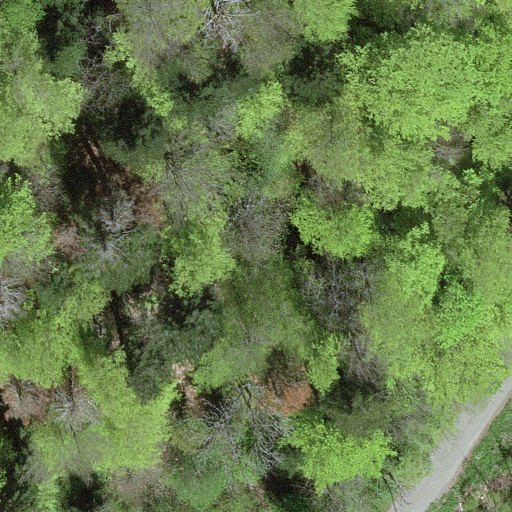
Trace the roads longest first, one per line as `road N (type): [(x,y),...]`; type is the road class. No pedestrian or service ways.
road 1 (track): [(335,0),(241,251),(140,310),(84,371),(13,511)]
road 2 (residential): [(399,511),(511,365)]
